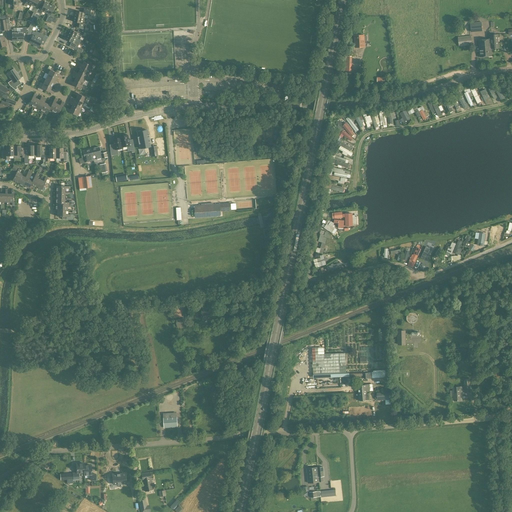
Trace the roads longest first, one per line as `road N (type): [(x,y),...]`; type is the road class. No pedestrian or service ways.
road 1 (primary): [(240,511),(340,0)]
road 2 (tertiary): [(0,134),(86,130),(195,106),(387,100),(511,69)]
road 3 (unclassified): [(0,477),(49,451),(348,427)]
road 4 (track): [(249,295),(0,330)]
road 5 (track): [(353,188),(366,133),(511,98)]
road 6 (track): [(511,215),(344,258),(337,244),(343,234)]
road 7 (unclassified): [(348,427),(507,419)]
